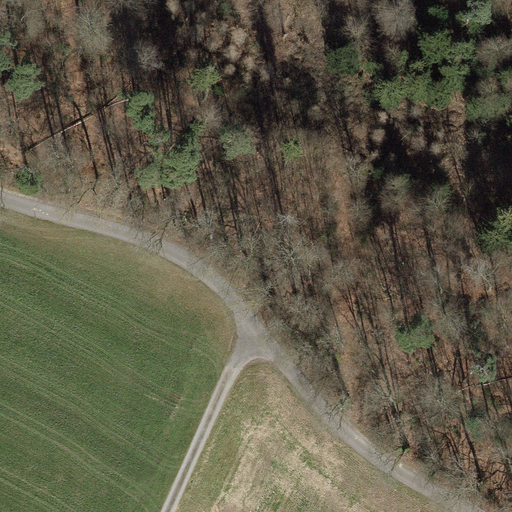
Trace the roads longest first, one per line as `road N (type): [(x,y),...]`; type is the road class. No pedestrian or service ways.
road 1 (track): [(252,323),(362,445),(473,511)]
road 2 (track): [(0,193),(163,242),(192,257),(252,323)]
road 3 (track): [(167,511),(252,323)]
